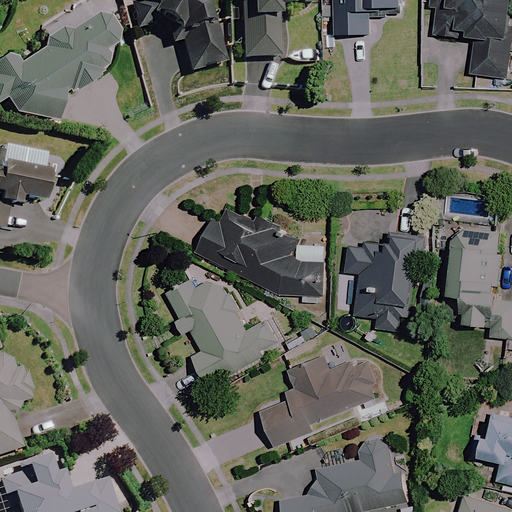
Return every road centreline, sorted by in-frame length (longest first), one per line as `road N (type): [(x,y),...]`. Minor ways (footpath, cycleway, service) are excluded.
road 1 (residential): [(89,294),(103,238),(127,195),(165,159),(218,139),(511,139)]
road 2 (residential): [(201,511),(104,347),(89,294)]
